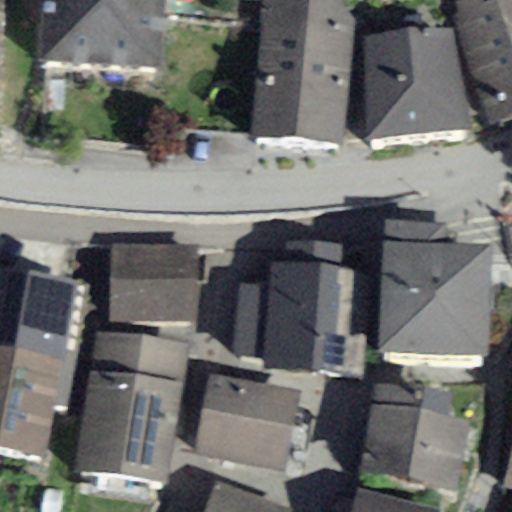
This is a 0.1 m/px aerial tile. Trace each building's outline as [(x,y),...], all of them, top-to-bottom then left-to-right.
[(166,0),(46,0),(41,70),(161,78),(166,0)] [(337,0),(260,0),(248,151),(345,159),(357,26),(337,0)] [(501,0),(478,0),(455,7),(493,131),(511,124),(511,2),(503,5),(501,0)] [(455,33),(363,42),(373,149),(465,140),(455,33)] [(339,244),(281,241),(280,266),(271,266),(270,284),(239,283),(236,358),(263,359),(263,368),(346,372),(350,268),(338,267),(339,244)] [(198,252),(113,250),(111,327),(196,329),(198,252)] [(495,257),(384,252),(378,365),(490,370),(495,257)] [(0,351),(62,363),(76,283),(0,269),(0,351)] [(189,352),(98,338),(75,480),(166,494),(189,352)] [(62,363),(0,351),(0,449),(45,457),(62,363)] [(301,399),(214,382),(198,462),(286,479),(301,399)] [(470,431),(374,414),(362,482),(458,498),(470,431)] [(290,511),(291,510),(216,483),(205,511),(290,511)] [(429,511),(359,497),(355,511),(429,511)]
